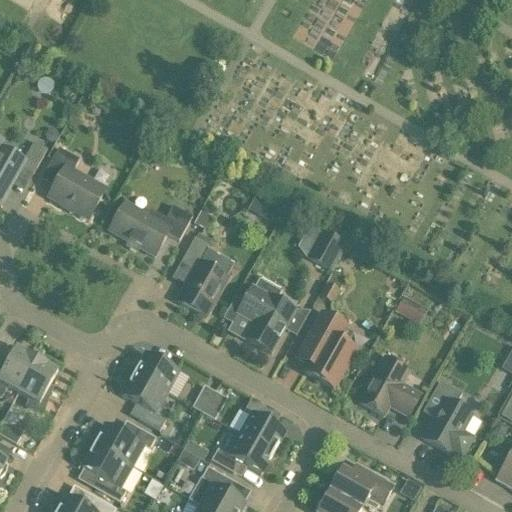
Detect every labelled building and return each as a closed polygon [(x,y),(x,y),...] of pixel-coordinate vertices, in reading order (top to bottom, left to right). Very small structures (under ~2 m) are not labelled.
[(0,204),(1,205),(20,170),(33,177),(46,153),(33,145),(23,164),(0,150),(3,145),(0,142),(0,204)] [(88,223),(105,193),(72,174),(79,163),(58,151),(40,182),(53,190),(48,200),(88,223)] [(146,218),(124,206),(108,234),(154,260),(166,238),(178,244),(191,221),(172,210),(165,222),(149,213),(146,218)] [(259,220),(271,227),(280,213),(267,206),(259,220)] [(203,232),(207,231),(211,224),(210,220),(200,214),(193,226),(203,232)] [(330,274),(344,249),(321,236),(307,261),(330,274)] [(205,321),(227,282),(199,266),(208,249),(194,241),(182,263),(195,270),(176,305),(205,321)] [(276,304),(283,291),(261,278),(253,292),(251,291),(243,306),(234,301),(227,313),(252,327),(243,342),(270,357),(294,315),(276,304)] [(332,307),(339,293),(326,286),(318,300),(332,307)] [(419,308),(402,299),(393,314),(410,323),(419,308)] [(333,392),(355,354),(346,349),(352,337),(345,333),(346,331),(321,317),(304,346),(317,353),(304,376),(333,392)] [(0,372),(0,400),(1,401),(7,390),(17,396),(36,363),(29,360),(30,358),(25,353),(18,351),(17,352),(15,351),(2,374),(0,372)] [(133,378),(166,397),(178,375),(145,357),(133,378)] [(420,399),(400,388),(409,374),(384,360),(377,374),(359,406),(383,420),(389,409),(408,420),(420,399)] [(17,396),(28,402),(25,411),(43,418),(53,390),(49,388),(57,375),(54,374),(55,372),(50,367),(42,364),(41,366),(36,363),(17,396)] [(154,417),(166,397),(133,378),(121,400),(143,412),(137,423),(159,435),(165,424),(154,417)] [(461,461),(472,441),(462,435),(471,418),(454,409),(461,397),(439,385),(422,416),(433,422),(422,442),(449,457),(450,455),(461,461)] [(203,417),(215,396),(203,389),(191,411),(203,417)] [(215,396),(203,417),(214,423),(226,402),(215,396)] [(240,438),(272,456),(285,435),(252,416),(240,438)] [(0,439),(16,448),(22,437),(1,425),(0,427),(0,439)] [(93,449),(126,468),(138,447),(149,453),(155,442),(134,430),(128,440),(105,428),(93,449)] [(260,478),(272,456),(240,438),(228,459),(217,453),(210,464),(232,476),(238,465),(260,478)] [(114,489),(126,468),(93,449),(81,471),(103,483),(97,494),(119,506),(125,495),(114,489)] [(173,492),(190,500),(208,458),(191,451),(173,492)] [(511,451),(495,483),(511,492),(511,451)] [(200,509),(204,511),(241,511),(245,506),(222,493),(228,483),(207,471),(188,504),(199,510),(200,509)] [(335,485),(329,495),(358,511),(360,511),(366,503),(381,511),(394,488),(373,477),(366,488),(341,474),(339,476),(335,477),(333,481),(335,485)] [(164,503),(172,491),(159,483),(151,496),(164,503)] [(358,511),(329,495),(324,504),(320,505),(317,509),(318,511),(358,511)] [(57,511),(113,511),(94,501),(88,511),(65,499),(57,511)]
